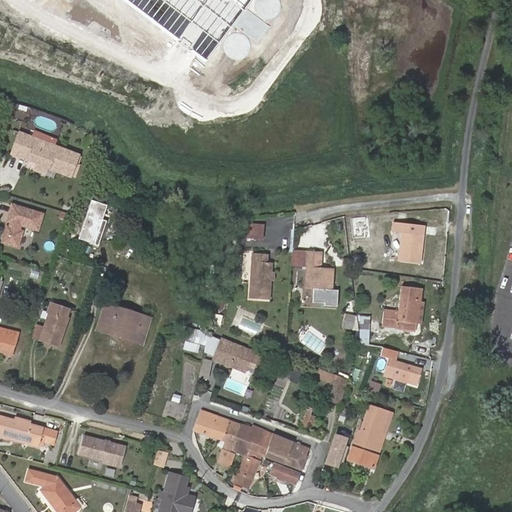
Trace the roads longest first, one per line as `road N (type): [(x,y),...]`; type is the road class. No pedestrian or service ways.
road 1 (residential): [(377,511),(424,435),(447,367),(476,118),(500,0)]
road 2 (residential): [(375,511),(321,492),(262,503),(231,495),(169,431),(0,389)]
